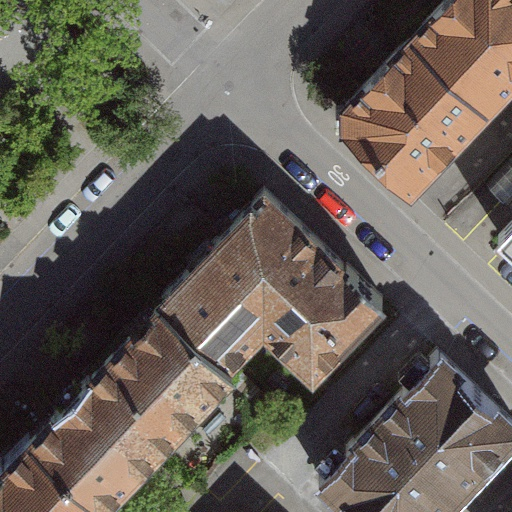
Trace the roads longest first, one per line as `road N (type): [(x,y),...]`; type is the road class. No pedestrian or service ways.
road 1 (residential): [(235,85),(511,347)]
road 2 (residential): [(0,330),(235,85)]
road 3 (residential): [(144,0),(235,85)]
